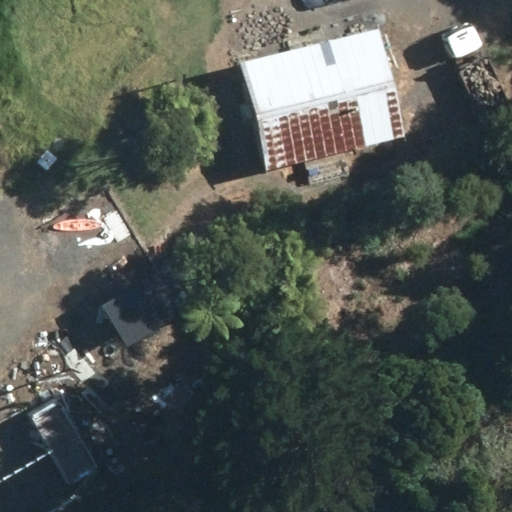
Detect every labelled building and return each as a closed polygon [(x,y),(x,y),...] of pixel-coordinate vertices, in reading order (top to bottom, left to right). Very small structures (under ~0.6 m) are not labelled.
[(266,0),(268,9),(299,2),(298,0),(266,0)] [(227,51),(254,161),(393,126),(367,16),(227,51)] [(48,236),(66,264),(119,228),(101,201),(48,236)] [(153,271),(89,308),(108,342),(173,305),(153,271)] [(465,386),(430,406),(445,430),(479,409),(465,386)] [(11,414),(0,421),(0,480),(22,511),(26,511),(62,486),(11,414)]
